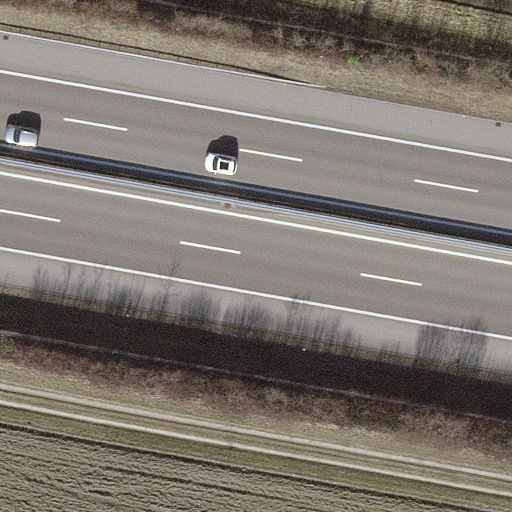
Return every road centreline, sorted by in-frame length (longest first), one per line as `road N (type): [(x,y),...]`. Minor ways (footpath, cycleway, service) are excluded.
road 1 (track): [(0,394),(511,488)]
road 2 (motorway): [(0,212),(511,302)]
road 3 (motorway): [(511,198),(0,109)]
